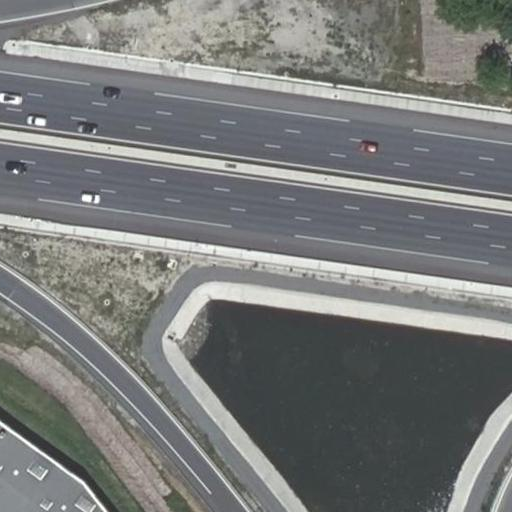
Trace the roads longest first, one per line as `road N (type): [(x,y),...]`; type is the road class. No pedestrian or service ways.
road 1 (motorway): [(0,166),(511,239)]
road 2 (motorway): [(511,171),(0,100)]
road 3 (motorway): [(0,278),(101,356),(236,511)]
